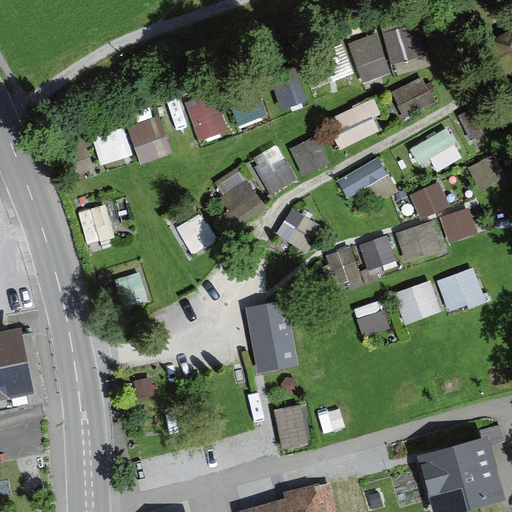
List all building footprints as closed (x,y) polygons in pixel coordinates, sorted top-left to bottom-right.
[(422,23),(387,28),(394,73),(429,68),(422,23)] [(352,41),(365,82),(392,73),(379,32),(352,41)] [(499,58),(511,80),(511,33),(497,42),(504,55),(499,58)] [(276,71),(281,106),(307,103),(303,68),(276,71)] [(395,88),(405,117),(438,106),(428,77),(395,88)] [(185,99),(201,141),(232,129),(216,87),(185,99)] [(332,115),(343,146),(386,131),(374,99),(332,115)] [(161,114),(131,125),(146,163),(176,151),(161,114)] [(95,136),(103,162),(134,152),(126,126),(95,136)] [(453,129),(414,144),(420,162),(460,147),(453,129)] [(293,146),(307,175),(333,163),(319,133),(293,146)] [(254,157),(274,194),(299,180),(279,143),(254,157)] [(471,165),(481,189),(508,177),(497,153),(471,165)] [(380,183),(386,195),(399,188),(382,155),(339,177),(349,198),(380,183)] [(412,192),(423,218),(453,205),(443,180),(412,192)] [(91,245),(116,237),(106,205),(81,213),(91,245)] [(279,233),(309,251),(326,223),(296,205),(279,233)] [(204,212),(180,223),(193,252),(217,241),(204,212)] [(435,218),(398,231),(408,259),(445,246),(435,218)] [(392,233),(361,241),(368,267),(399,259),(392,233)] [(478,265),(440,276),(451,312),(489,300),(478,265)] [(396,291),(408,323),(444,309),(433,278),(396,291)] [(368,331),(387,324),(378,302),(359,309),(368,331)] [(259,355),(277,352),(271,325),(254,329),(257,342),(259,355)] [(30,333),(0,339),(0,411),(44,402),(30,333)] [(277,408),(284,447),(311,442),(304,403),(277,408)] [(476,511),(511,504),(496,446),(432,462),(444,511),(476,511)] [(288,494),(291,503),(254,511),(356,511),(348,479),(288,494)]
